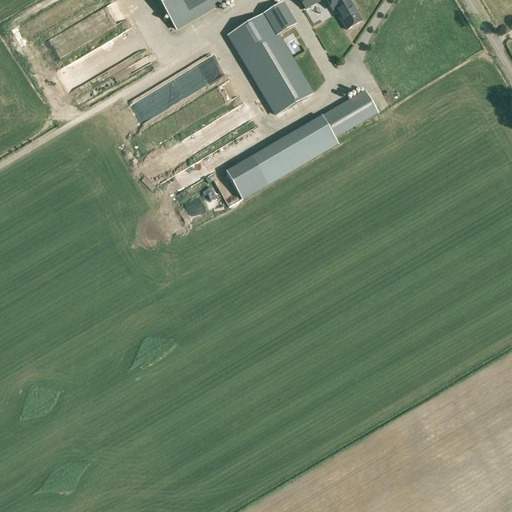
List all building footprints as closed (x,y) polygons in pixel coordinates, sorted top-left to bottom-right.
[(157,0),(176,31),(228,0),(157,0)] [(348,2),(351,0),(350,0),(299,0),(305,10),(322,0),(325,0),(332,11),(335,10),(348,2)] [(335,10),(347,30),(347,31),(362,22),(354,9),(353,10),(348,2),(335,10)] [(277,117),(312,96),(264,16),(229,36),(277,117)] [(318,27),(304,32),(293,41),(294,44),(301,53),(305,62),(315,75),(317,82),(321,80),(331,73),(341,69),(338,61),(331,53),(329,48),(325,43),(318,27)] [(346,49),(338,52),(341,61),(348,58),(346,49)] [(377,114),(365,94),(322,118),(322,117),(252,160),(269,187),(338,144),(334,138),(377,114)]
